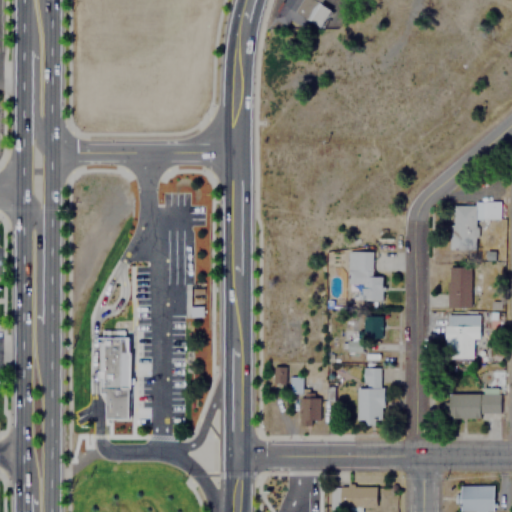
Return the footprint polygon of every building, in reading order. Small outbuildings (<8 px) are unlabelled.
[(281,0),(274,15),(303,29),(307,20),(320,27),(330,8),(321,4),(323,0),(281,0)] [(262,200),(276,200),(276,192),(289,192),(289,170),(262,170),(262,200)] [(498,218),(498,201),(451,201),(451,247),(475,247),(475,218),(498,218)] [(381,275),(370,275),(370,249),(348,249),(348,283),(361,283),(361,299),(381,299),(381,275)] [(446,307),(468,307),(468,268),(446,268),(446,307)] [(364,340),(380,340),(380,314),(361,314),(361,336),(347,336),(347,350),(364,350),(364,340)] [(477,338),(477,314),(443,314),(443,357),(471,357),(471,338),(477,338)] [(98,330),(123,330),(123,336),(128,336),(128,354),(120,354),(120,388),(127,388),(127,418),(104,418),(104,394),(98,394),(98,330)] [(286,366),(274,366),(273,384),(286,384),(286,366)] [(382,367),(358,367),(357,419),(381,419),(382,367)] [(301,376),(288,376),(288,392),(298,393),(298,423),(317,423),(318,395),(300,395),(301,376)] [(498,391),(447,391),(447,417),(498,417),(498,391)] [(330,508),(375,508),(375,485),(330,485),(330,508)] [(491,511),(491,485),(460,486),(460,511),(491,511)]
